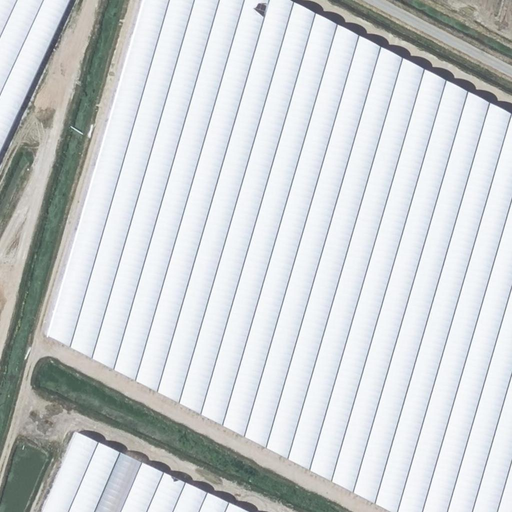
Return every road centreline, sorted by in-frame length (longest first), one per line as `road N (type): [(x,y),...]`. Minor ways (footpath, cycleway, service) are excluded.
road 1 (track): [(104,0),(0,372)]
road 2 (unclassified): [(374,0),(511,71)]
